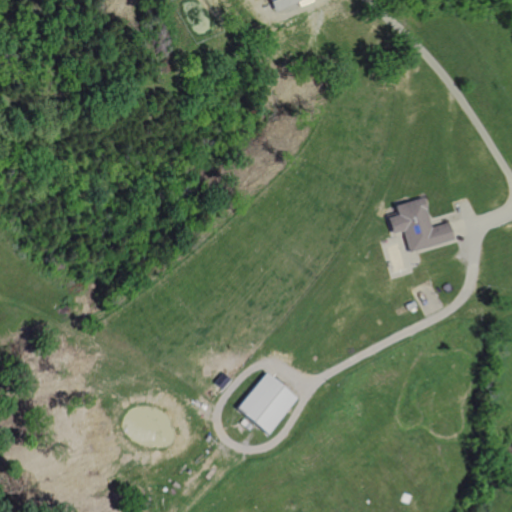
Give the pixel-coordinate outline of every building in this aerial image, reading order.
[(299,0),(275,11),(269,0),(299,0)] [(450,239),(447,232),(445,222),(428,227),(426,220),(419,197),(392,205),(395,214),(384,217),(389,234),(396,232),(400,231),(406,252),(446,240),(450,239)] [(409,312),(413,310),(411,307),(414,305),(412,301),(410,302),(408,297),(402,300),(405,304),(403,305),(406,310),(408,309),(409,312)] [(219,390),(228,379),(220,372),(211,383),(219,390)] [(233,409),(263,373),(294,398),(264,434),(233,409)] [(246,430),(249,426),(241,419),(238,423),(246,430)]
